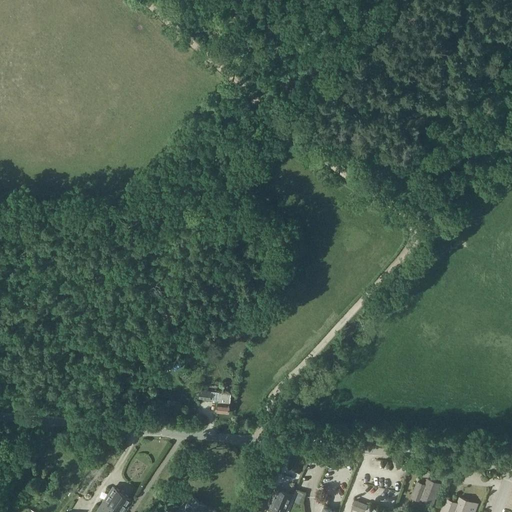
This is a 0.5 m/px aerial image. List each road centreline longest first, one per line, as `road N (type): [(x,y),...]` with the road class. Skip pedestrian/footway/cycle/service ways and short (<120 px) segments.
road 1 (track): [(179,32),(326,166),(423,229),(278,390),(263,440)]
road 2 (unclassified): [(511,466),(0,419)]
